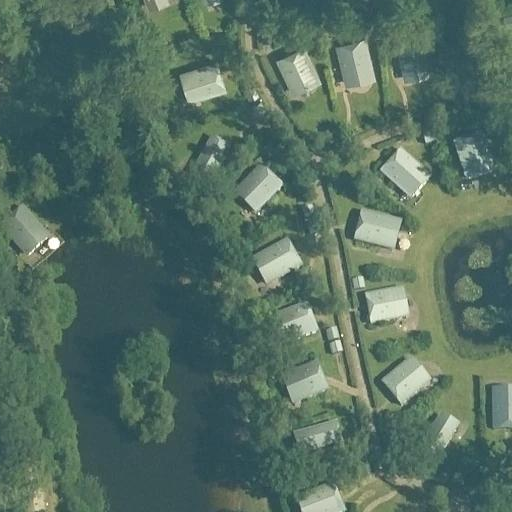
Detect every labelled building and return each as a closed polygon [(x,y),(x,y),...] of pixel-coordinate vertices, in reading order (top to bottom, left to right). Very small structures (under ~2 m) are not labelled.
[(147,0),(151,10),(165,4),(163,0),(147,0)] [(393,18),(382,19),(383,30),(394,29),(393,18)] [(376,21),(364,23),(367,34),(378,32),(376,21)] [(475,24),(457,27),(463,65),(463,64),(465,77),(482,74),(480,62),(481,62),(475,24)] [(273,33),(261,34),(262,45),(273,45),(273,39),(275,39),(275,34),(273,34),(273,33)] [(425,35),(394,42),(404,83),(435,75),(425,35)] [(366,40),(335,47),(344,88),(375,81),(366,40)] [(304,47),(275,61),(292,97),(321,83),(304,47)] [(192,74),(179,78),(187,101),(200,97),(201,99),(226,91),(217,64),(192,72),(192,74)] [(254,87),(244,92),(249,102),(259,98),(254,87)] [(261,102),(251,106),(256,117),(266,113),(261,102)] [(502,128),(490,128),(490,139),(502,139),(502,128)] [(433,133),(422,135),(425,146),(436,143),(433,133)] [(482,133),(454,142),(462,167),(465,167),(469,180),(492,172),(488,159),(490,158),(482,133)] [(200,165),(193,177),(206,184),(215,168),(217,169),(230,146),(212,137),(198,163),(200,165)] [(401,151),(381,172),(400,190),(402,188),(412,197),(428,179),(418,170),(420,168),(401,151)] [(261,165),(233,193),(256,216),(283,188),(261,165)] [(22,206),(0,225),(0,229),(26,260),(51,239),(22,206)] [(312,206),(301,209),(305,221),(315,217),(312,206)] [(362,212),(354,240),(380,247),(381,245),(394,248),(400,224),(386,221),(387,219),(362,212)] [(317,222),(307,226),(310,237),(321,233),(317,222)] [(266,256),(254,262),(266,284),(278,277),(279,279),(302,266),(287,241),(264,253),(266,256)] [(363,279),(351,281),(354,292),(365,290),(363,279)] [(389,291),(363,296),(369,325),(395,320),(394,317),(408,315),(403,291),(389,294),(389,291)] [(283,316),(270,321),(279,344),(292,339),(293,341),(318,331),(307,304),(282,314),(283,316)] [(336,329),(325,332),(328,343),(339,340),(336,329)] [(340,343),(328,346),(331,357),(342,354),(340,343)] [(401,368),(380,384),(399,407),(419,390),(417,388),(428,380),(413,361),(402,370),(401,368)] [(293,375),(280,380),(289,403),(302,398),(303,400),(328,391),(317,363),(292,373),(293,375)] [(493,404),(494,430),(511,429),(511,389),(495,390),(496,404),(493,404)] [(431,431),(418,453),(435,463),(451,438),(448,436),(456,424),(443,417),(433,433),(431,431)] [(309,433),(295,436),(299,451),(317,446),(318,449),(342,443),(338,424),(309,431),(309,433)] [(364,452),(355,454),(357,464),(367,462),(364,452)] [(367,465),(357,470),(362,481),(372,476),(367,465)] [(310,496),(297,501),(301,511),(343,511),(344,511),(334,484),(309,494),(310,496)]
